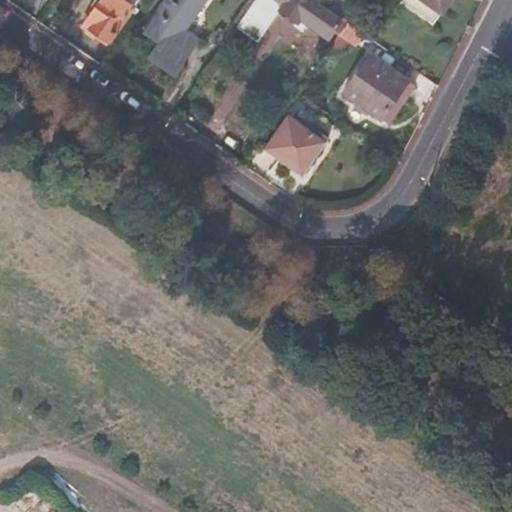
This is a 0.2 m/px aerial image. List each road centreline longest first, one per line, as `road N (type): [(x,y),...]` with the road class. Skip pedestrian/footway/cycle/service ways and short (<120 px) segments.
road 1 (residential): [(0,25),(262,209),(311,232),(372,226),(412,174),(493,34)]
road 2 (track): [(511,410),(0,80)]
road 3 (track): [(156,511),(56,459),(0,469)]
